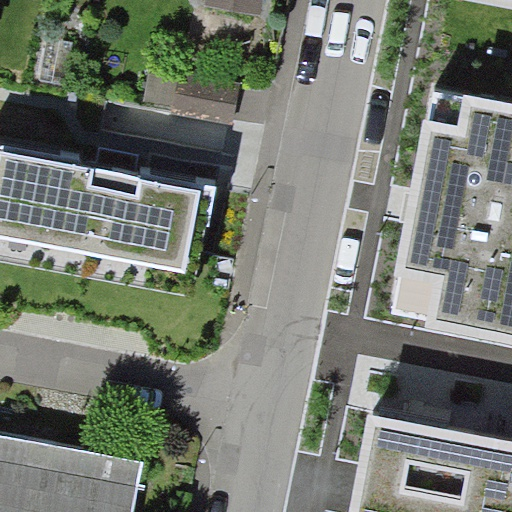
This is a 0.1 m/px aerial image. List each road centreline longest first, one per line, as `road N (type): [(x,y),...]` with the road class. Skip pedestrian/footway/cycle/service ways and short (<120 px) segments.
road 1 (residential): [(350,0),(262,418)]
road 2 (residential): [(0,365),(262,418)]
